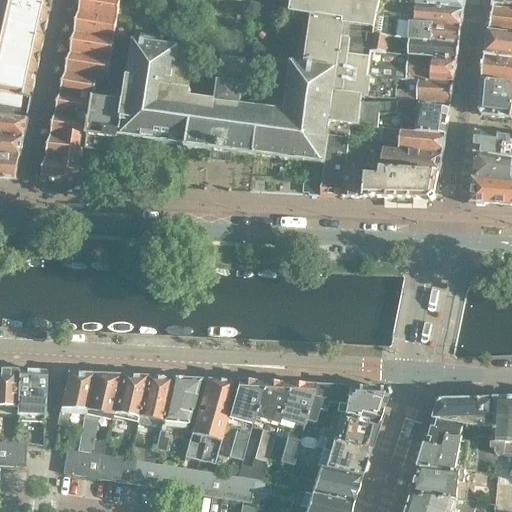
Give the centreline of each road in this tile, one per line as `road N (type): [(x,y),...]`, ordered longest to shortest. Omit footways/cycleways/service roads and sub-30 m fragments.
road 1 (tertiary): [(444,240),(20,218)]
road 2 (tertiary): [(0,351),(415,375)]
road 3 (residential): [(67,0),(20,218)]
road 4 (unclassified): [(444,240),(422,280),(409,347),(415,375)]
road 5 (residential): [(376,511),(415,375)]
